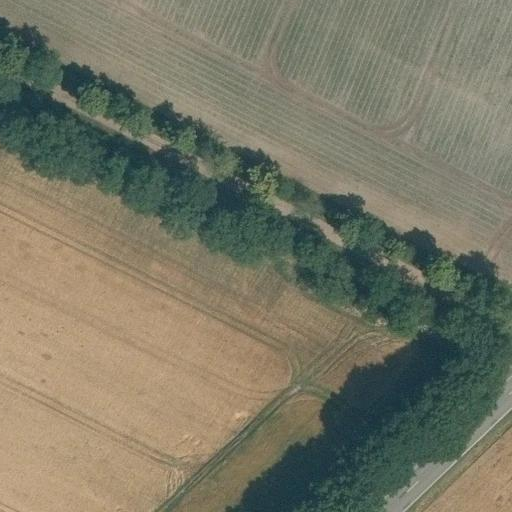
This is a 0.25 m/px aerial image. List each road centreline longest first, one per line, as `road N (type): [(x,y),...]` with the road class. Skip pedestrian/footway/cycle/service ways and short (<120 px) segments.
road 1 (track): [(511,327),(0,66)]
road 2 (tertiary): [(378,511),(511,383)]
